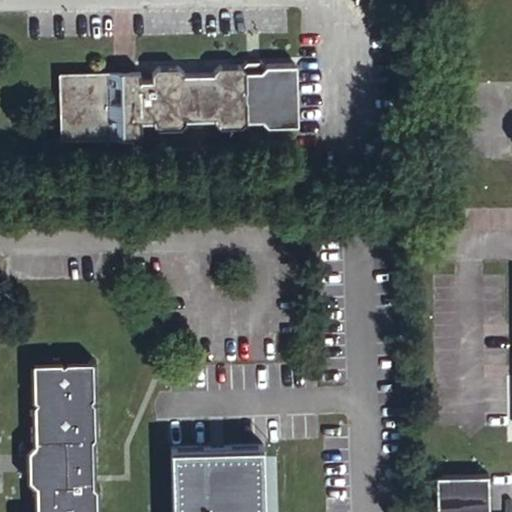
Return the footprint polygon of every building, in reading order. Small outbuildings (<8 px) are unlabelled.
[(245,100),(245,118),(254,128),(283,127),(281,61),(251,63),(243,71),(245,91),(245,100)] [(231,116),(230,99),(230,90),(230,75),(217,63),(192,64),(185,73),(151,74),(141,65),(118,65),(107,79),(109,85),(94,85),(88,80),(64,81),(61,86),(43,86),(38,81),(17,82),(10,89),(11,139),(17,146),(40,146),(45,139),(62,140),(67,146),(91,145),(100,135),(99,127),(111,126),(116,131),(147,131),(152,124),(182,122),(188,130),(220,128),(231,116)] [(230,99),(245,100),(245,91),(230,90),(230,99)] [(18,508),(17,511),(86,511),(87,506),(98,506),(97,477),(94,349),(28,352),(31,434),(24,438),(25,475),(33,482),(33,507),(18,508)] [(265,511),(263,441),(170,445),(172,511),(265,511)] [(484,511),(484,474),(433,476),(433,511),(484,511)]
